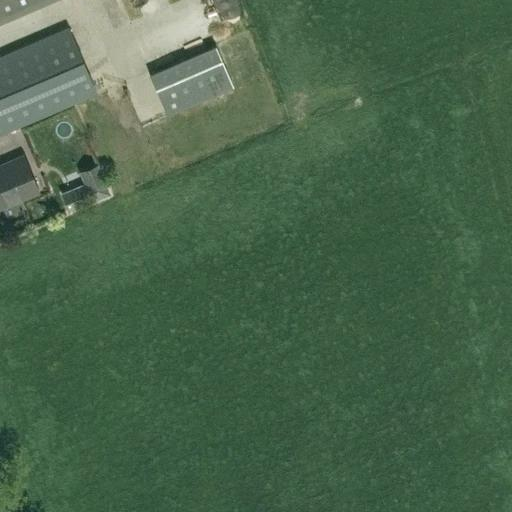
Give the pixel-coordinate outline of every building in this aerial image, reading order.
[(0,0),(0,22),(52,0),(0,0)] [(213,6),(185,15),(193,40),(221,32),(213,6)] [(0,57),(0,133),(96,93),(68,28),(0,57)] [(167,114),(232,85),(215,45),(149,73),(167,114)] [(23,157),(0,166),(0,207),(38,192),(23,157)] [(83,200),(104,190),(96,173),(75,183),(83,200)]
